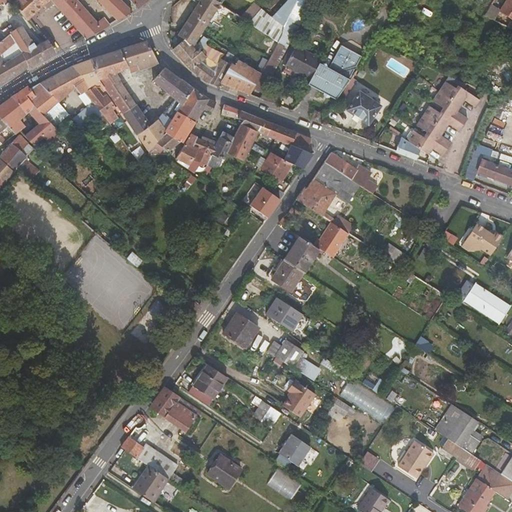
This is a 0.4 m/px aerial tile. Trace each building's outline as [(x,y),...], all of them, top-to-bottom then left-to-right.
[(27,22),(29,20),(51,1),(52,0),(19,0),(19,1),(18,0),(7,0),(9,1),(14,4),(27,22)] [(52,0),(51,1),(86,39),(104,30),(109,26),(103,18),(97,23),(74,0),(52,0)] [(98,0),(98,1),(117,20),(131,11),(122,1),(120,0),(98,0)] [(130,0),(138,9),(147,0),(130,0)] [(214,0),(192,0),(199,4),(178,36),(184,40),(193,47),(196,42),(201,35),(220,3),(214,0)] [(264,93),(265,90),(300,25),(310,5),(312,0),(287,0),(261,31),(279,43),(261,75),(254,88),(264,93)] [(511,0),(507,0),(500,11),(511,19),(511,0)] [(495,21),(500,11),(490,6),(484,16),(495,21)] [(229,9),(225,7),(221,12),(226,15),(229,9)] [(24,31),(20,28),(10,35),(17,46),(22,54),(28,67),(28,68),(47,59),(40,49),(37,47),(35,48),(24,31)] [(0,83),(22,71),(16,58),(4,65),(0,59),(0,54),(13,45),(15,47),(17,46),(10,35),(2,41),(0,42),(0,83)] [(196,42),(201,49),(207,39),(201,35),(196,42)] [(200,51),(201,49),(196,42),(193,47),(184,40),(172,51),(190,70),(206,57),(200,51)] [(47,42),(46,42),(37,47),(40,49),(47,59),(56,54),(47,42)] [(158,64),(146,42),(119,51),(128,69),(129,72),(132,70),(131,67),(141,62),(144,70),(158,64)] [(328,68),(316,89),(323,93),(325,90),(336,98),(360,56),(340,45),(328,68)] [(295,47),(285,66),(310,80),(319,63),(320,61),(295,47)] [(115,76),(128,69),(119,51),(90,61),(100,83),(101,82),(117,106),(120,112),(122,115),(136,106),(115,76)] [(28,67),(22,54),(16,58),(22,71),(28,67)] [(221,60),(217,65),(204,82),(218,88),(220,83),(234,57),(232,56),(227,64),(221,60)] [(204,82),(217,65),(206,57),(190,70),(204,82)] [(250,95),(254,88),(261,75),(238,61),(239,60),(234,57),(220,83),(250,95)] [(90,61),(72,66),(91,88),(85,92),(95,105),(103,116),(111,111),(117,106),(101,82),(100,83),(90,61)] [(132,70),(129,72),(130,74),(144,70),(141,62),(131,67),(132,70)] [(310,80),(307,84),(316,89),(328,68),(319,63),(310,80)] [(61,72),(74,88),(81,95),(85,92),(91,88),(72,66),(61,72)] [(181,79),(180,80),(164,68),(153,81),(176,100),(168,108),(176,117),(178,113),(193,89),(181,79)] [(52,77),(68,94),(74,88),(61,72),(52,77)] [(39,84),(58,103),(68,94),(52,77),(39,84)] [(421,135),(413,130),(407,140),(428,154),(432,148),(443,154),(451,141),(441,135),(448,124),(458,131),(467,118),(457,111),(464,99),(475,106),(479,99),(458,84),(456,87),(446,80),(433,100),(441,106),(438,110),(430,105),(417,124),(425,130),(421,135)] [(30,90),(43,116),(52,107),(58,103),(39,84),(30,90)] [(30,133),(25,137),(33,146),(55,129),(48,121),(43,116),(30,90),(28,87),(10,99),(26,115),(29,112),(39,125),(30,133)] [(178,113),(194,122),(202,109),(211,113),(216,103),(208,100),(193,89),(178,113)] [(274,104),(277,96),(265,90),(264,93),(260,99),(274,104)] [(325,90),(323,93),(336,100),(337,99),(336,98),(325,90)] [(380,107),(358,93),(347,110),(368,124),(380,107)] [(25,126),(19,121),(26,115),(10,99),(0,105),(0,118),(4,124),(6,123),(8,126),(14,135),(17,133),(19,131),(25,126)] [(58,103),(52,107),(57,113),(63,108),(58,103)] [(103,116),(95,105),(74,122),(84,134),(103,116)] [(240,112),(224,105),(221,115),(237,119),(240,112)] [(117,106),(111,111),(115,115),(120,112),(117,106)] [(136,106),(122,115),(137,136),(150,126),(136,106)] [(168,108),(164,113),(171,124),(176,117),(168,108)] [(327,113),(314,109),(311,118),(320,122),(327,113)] [(296,135),(296,134),(266,122),(248,114),(240,112),(237,119),(243,121),(241,124),(263,135),(265,136),(290,146),(290,145),(309,154),(313,148),(311,141),(296,135)] [(158,121),(166,132),(171,124),(164,113),(158,121)] [(194,122),(178,113),(176,117),(171,124),(166,132),(166,133),(181,142),(182,143),(194,122)] [(0,133),(8,126),(6,123),(4,124),(0,118),(0,133)] [(150,126),(137,136),(148,152),(151,149),(166,133),(166,132),(158,121),(150,126)] [(256,137),(261,140),(263,135),(241,124),(234,138),(232,141),(227,153),(228,154),(244,162),(256,137)] [(25,137),(30,133),(25,126),(19,131),(25,137)] [(166,133),(151,149),(153,152),(163,152),(164,150),(168,152),(181,142),(166,133)] [(220,136),(232,141),(234,138),(222,133),(220,136)] [(21,153),(28,144),(19,134),(10,144),(21,153)] [(190,135),(175,159),(189,166),(197,150),(197,149),(196,148),(200,140),(190,135)] [(216,146),(212,156),(210,162),(208,165),(207,167),(202,175),(205,177),(213,165),(217,168),(215,173),(217,174),(225,161),(228,154),(227,153),(232,141),(220,136),(215,146),(216,146)] [(210,162),(212,156),(216,146),(215,146),(207,143),(200,140),(196,148),(197,149),(197,150),(189,166),(187,169),(194,173),(200,164),(203,166),(204,165),(207,167),(208,165),(210,162)] [(396,152),(400,144),(392,141),(388,149),(396,152)] [(3,151),(0,157),(0,159),(14,172),(18,167),(24,160),(27,163),(29,160),(21,153),(10,144),(3,151)] [(420,151),(400,144),(396,152),(416,159),(420,151)] [(309,154),(290,145),(290,146),(283,161),(291,165),(302,169),(312,155),(309,154)] [(283,161),(272,154),(262,169),(281,182),(291,165),(283,161)] [(357,171),(330,154),(324,163),(334,169),(351,180),(360,186),(372,194),(376,188),(371,184),(369,184),(366,182),(370,175),(360,168),(357,171)] [(14,172),(0,159),(0,179),(3,183),(14,172)] [(24,160),(18,167),(32,179),(38,172),(27,163),(24,160)] [(511,170),(481,160),(477,172),(511,184),(511,170)] [(336,194),(341,188),(327,180),(334,169),(324,163),(312,180),(336,194)] [(336,194),(312,180),(306,189),(303,188),(295,200),(325,219),(326,218),(327,216),(324,213),(336,194)] [(351,180),(347,188),(355,194),(360,186),(351,180)] [(243,201),(270,217),(281,197),(254,182),(243,201)] [(342,228),(331,221),(319,240),(317,239),(312,246),(317,249),(332,258),(348,232),(342,228)] [(352,229),(345,224),(342,228),(348,232),(350,233),(351,231),(352,229)] [(477,224),(466,240),(491,256),(503,237),(496,232),(494,235),(477,224)] [(283,261),(302,273),(317,249),(312,246),(299,237),(283,261)] [(461,242),(455,238),(451,245),(456,249),(461,242)] [(383,252),(400,263),(406,253),(389,242),(383,252)] [(283,261),(280,259),(273,270),(276,271),(283,261)] [(302,273),(283,261),(276,271),(273,270),(271,268),(266,277),(289,292),(302,273)] [(457,295),(463,299),(473,284),(467,280),(457,295)] [(474,284),(464,301),(499,324),(510,307),(474,284)] [(146,315),(159,322),(169,305),(156,297),(146,315)] [(299,313),(277,299),(272,306),(295,321),(299,313)] [(289,329),(292,325),(295,321),(272,306),(266,314),(289,329)] [(258,329),(236,314),(223,334),(245,348),(258,329)] [(157,335),(158,319),(139,318),(139,335),(157,335)] [(292,325),(289,329),(298,336),(301,331),(292,325)] [(420,337),(416,345),(430,352),(434,345),(420,337)] [(273,341),(266,351),(292,368),(293,366),(299,356),(304,359),(307,355),(302,352),(303,350),(286,339),(281,346),(273,341)] [(299,356),(293,366),(313,379),(319,369),(304,359),(299,356)] [(227,378),(207,365),(188,393),(208,406),(227,378)] [(384,422),(395,405),(352,377),(341,394),(384,422)] [(291,394),(283,407),(299,418),(314,395),(296,383),(289,393),(291,394)] [(165,388),(150,408),(185,431),(199,411),(170,391),(165,388)] [(328,414),(342,421),(350,404),(336,398),(328,414)] [(469,435),(470,432),(477,422),(453,406),(444,418),(452,423),(469,435)] [(281,414),(270,407),(265,414),(276,421),(281,414)] [(444,418),(436,431),(443,436),(452,423),(444,418)] [(461,447),(469,435),(452,423),(443,436),(448,439),(461,447)] [(469,435),(480,442),(481,440),(470,432),(469,435)] [(291,435),(279,452),(280,453),(274,461),(286,469),(291,461),(297,465),(310,448),(291,435)] [(461,447),(471,454),(480,442),(469,435),(461,447)] [(142,448),(127,438),(120,448),(126,452),(147,466),(150,468),(159,455),(144,445),(142,448)] [(461,447),(448,439),(442,449),(454,457),(461,447)] [(415,443),(398,468),(416,480),(433,455),(415,443)] [(465,464),(471,454),(461,447),(454,457),(465,464)] [(346,457),(341,453),(337,458),(342,462),(346,457)] [(176,466),(159,455),(150,468),(166,479),(181,489),(185,483),(171,474),(176,466)] [(219,456),(206,475),(227,489),(240,470),(219,456)] [(511,462),(510,461),(502,474),(511,480),(511,462)] [(486,464),(458,506),(467,511),(481,511),(483,510),(481,509),(493,490),(506,499),(511,489),(511,480),(502,474),(486,464)] [(150,468),(147,466),(139,477),(132,489),(151,502),(166,479),(150,468)] [(291,499),(302,482),(278,467),(267,483),(291,499)] [(136,476),(129,487),(132,489),(139,477),(136,476)] [(372,489),(357,509),(361,511),(380,511),(388,500),(372,489)]
